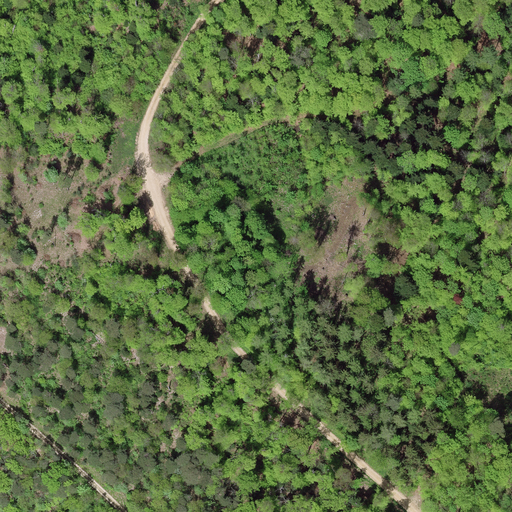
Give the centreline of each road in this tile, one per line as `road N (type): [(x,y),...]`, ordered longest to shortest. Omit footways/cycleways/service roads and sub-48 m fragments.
road 1 (track): [(219,0),(175,61),(147,120),(143,159),(166,233),(250,365),(408,511)]
road 2 (track): [(118,511),(0,402)]
